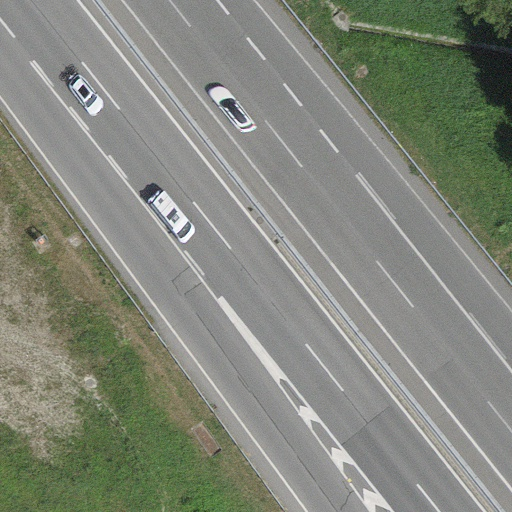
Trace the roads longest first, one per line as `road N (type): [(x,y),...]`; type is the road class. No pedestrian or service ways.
road 1 (motorway): [(511,434),(166,0)]
road 2 (motorway): [(24,0),(271,307)]
road 3 (motorway): [(271,307),(433,511)]
road 4 (motorway): [(271,307),(375,511)]
